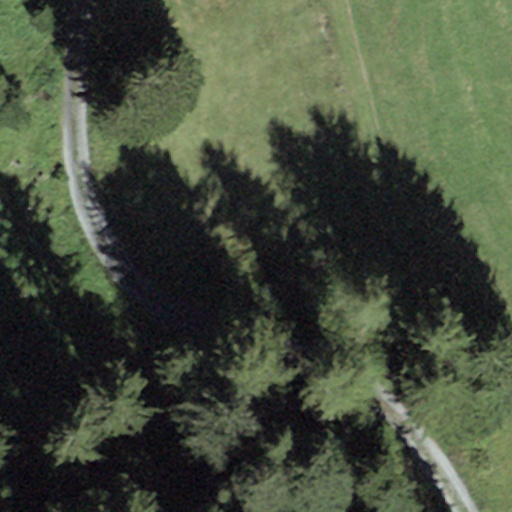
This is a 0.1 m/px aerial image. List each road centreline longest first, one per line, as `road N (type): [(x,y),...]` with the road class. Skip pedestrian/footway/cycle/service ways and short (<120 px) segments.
road 1 (track): [(467,511),(395,415),(168,287),(84,187),(71,58),(75,0)]
road 2 (track): [(349,0),(380,138),(442,266),(511,382)]
